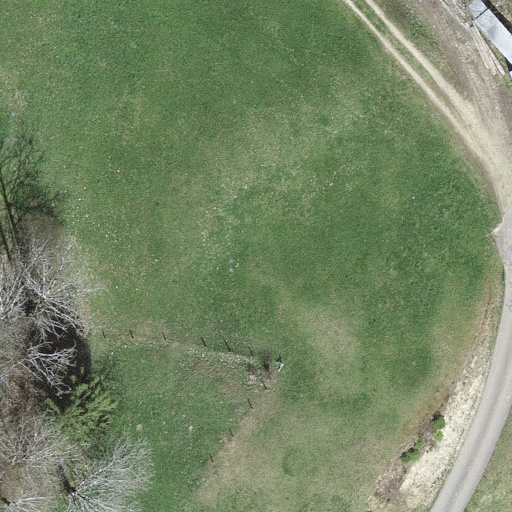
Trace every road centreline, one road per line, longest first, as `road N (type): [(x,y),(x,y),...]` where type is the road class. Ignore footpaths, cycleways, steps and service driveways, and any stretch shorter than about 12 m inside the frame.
road 1 (track): [(511,186),(357,0)]
road 2 (track): [(422,0),(470,68),(506,179)]
road 3 (track): [(444,511),(494,409),(511,339)]
